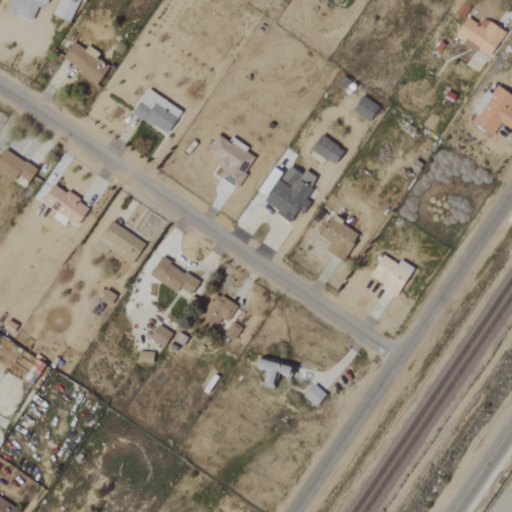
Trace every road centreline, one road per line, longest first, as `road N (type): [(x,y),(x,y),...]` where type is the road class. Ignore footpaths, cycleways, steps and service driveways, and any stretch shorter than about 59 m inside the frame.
road 1 (residential): [(396,359),(0,87)]
road 2 (residential): [(291,511),(511,188)]
